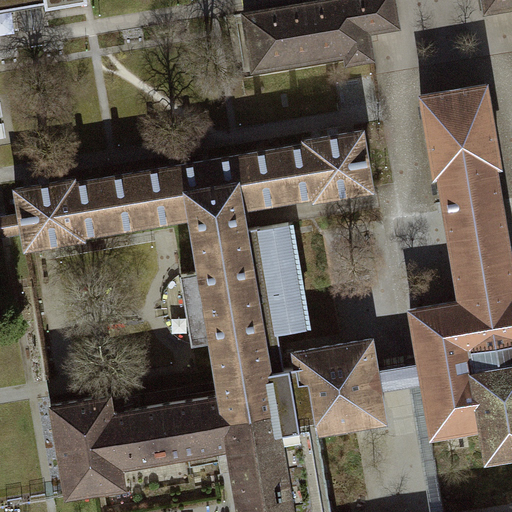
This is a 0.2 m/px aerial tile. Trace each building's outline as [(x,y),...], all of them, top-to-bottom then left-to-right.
[(45,6),(79,0),(0,0),(0,8),(44,1),(45,6)] [(393,0),(308,0),(241,12),(251,70),(344,54),(345,62),(373,57),(368,30),(398,25),(393,0)] [(511,0),(482,0),(484,11),(511,6),(511,0)] [(511,256),(497,167),(501,167),(486,80),(417,92),(431,175),(436,175),(456,296),(405,305),(414,356),(415,360),(374,367),(378,390),(418,383),(427,439),(477,431),(481,458),(511,452),(511,256)] [(184,223),(243,213),(312,201),(313,206),(376,195),(365,131),(303,141),(303,145),(78,182),(77,179),(9,190),(12,211),(16,233),(19,254),(86,243),(85,239),(184,223)] [(0,235),(16,233),(12,211),(0,213),(0,235)] [(273,380),(271,366),(279,365),(274,332),(308,326),(290,219),(255,224),(245,226),(243,213),(184,223),(191,268),(177,271),(188,341),(203,339),(212,390),(273,380)] [(291,349),(293,363),(279,365),(271,366),(273,380),(281,433),(311,428),(382,417),(378,390),(374,367),(369,337),(291,349)] [(281,433),(273,380),(212,390),(221,446),(231,511),(324,511),(311,428),(281,433)] [(123,482),(120,463),(221,446),(212,390),(109,406),(107,390),(44,400),(60,493),(123,482)]
